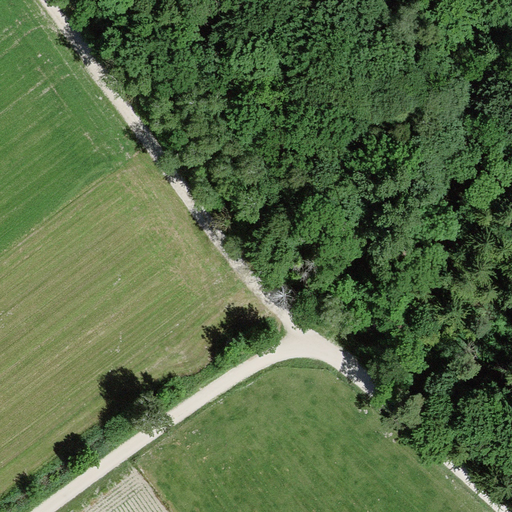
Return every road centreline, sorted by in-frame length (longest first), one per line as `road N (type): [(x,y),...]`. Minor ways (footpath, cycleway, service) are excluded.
road 1 (track): [(297,337),(44,0)]
road 2 (track): [(54,511),(297,337)]
road 3 (track): [(297,337),(492,511)]
